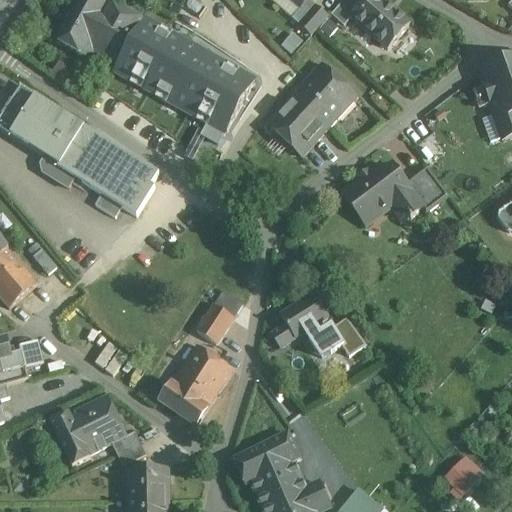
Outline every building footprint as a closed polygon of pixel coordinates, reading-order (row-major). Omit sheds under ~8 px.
[(104,0),(79,0),(55,43),(91,63),(95,56),(117,68),(143,22),(104,0)] [(308,0),(287,0),(300,10),(308,0)] [(344,29),(352,21),(350,19),(367,0),(366,0),(345,0),(331,17),(344,29)] [(367,0),(350,19),(352,21),(388,52),(410,26),(381,0),(367,0)] [(317,8),(299,28),(311,38),(328,18),(317,8)] [(255,84),(143,22),(117,68),(116,69),(227,133),(255,84)] [(511,64),(501,69),(482,77),(506,141),(511,138),(511,64)] [(322,66),(282,109),(318,142),(358,99),(322,66)] [(97,106),(109,113),(120,94),(108,87),(97,106)] [(84,129),(21,93),(0,126),(0,128),(46,157),(41,165),(43,175),(69,191),(75,180),(103,196),(123,209),(137,218),(155,190),(152,188),(159,177),(84,129)] [(318,142),(282,109),(266,127),(302,160),(318,142)] [(393,171),(386,176),(381,169),(343,197),(366,228),(392,208),(404,224),(422,211),(423,210),(407,189),(393,171)] [(430,173),(407,189),(423,210),(422,211),(426,216),(449,199),(430,173)] [(103,196),(96,207),(116,220),(123,209),(103,196)] [(511,205),(499,215),(498,220),(509,235),(511,235),(511,205)] [(0,241),(0,258),(7,253),(9,251),(0,241)] [(57,270),(42,252),(33,259),(48,278),(57,270)] [(37,287),(7,253),(0,258),(0,300),(9,311),(37,287)] [(243,307),(224,294),(214,308),(234,321),(243,307)] [(314,298),(281,318),(286,327),(272,337),(281,351),(305,336),(316,329),(329,321),(314,298)] [(214,308),(196,335),(216,348),(234,321),(214,308)] [(366,349),(347,322),(333,331),(344,348),(342,349),(349,360),(366,349)] [(332,329),(320,336),(316,329),(305,336),(316,353),(316,352),(322,361),(331,356),(342,349),(344,348),(333,331),(332,329)] [(0,377),(2,377),(26,372),(22,357),(10,360),(7,347),(0,348),(0,377)] [(198,349),(172,387),(171,386),(159,403),(197,429),(208,412),(208,411),(234,374),(198,349)] [(2,377),(0,377),(0,390),(7,389),(29,383),(26,372),(2,377)] [(0,390),(0,402),(10,399),(7,389),(0,390)] [(107,399),(80,412),(100,453),(112,447),(127,439),(107,399)] [(80,412),(69,417),(68,415),(51,424),(72,469),(90,460),(89,458),(100,453),(80,412)] [(127,439),(112,447),(118,459),(141,448),(135,435),(127,439)] [(290,438),(234,464),(245,488),(251,485),(263,511),(312,511),(293,467),(300,463),(290,438)] [(141,448),(118,459),(124,470),(146,459),(141,448)] [(461,500),(481,479),(460,460),(440,481),(461,500)] [(161,471),(126,472),(127,503),(169,502),(168,487),(162,487),(161,471)] [(340,511),(383,511),(359,491),(340,511)] [(168,511),(169,502),(127,503),(127,511),(168,511)]
